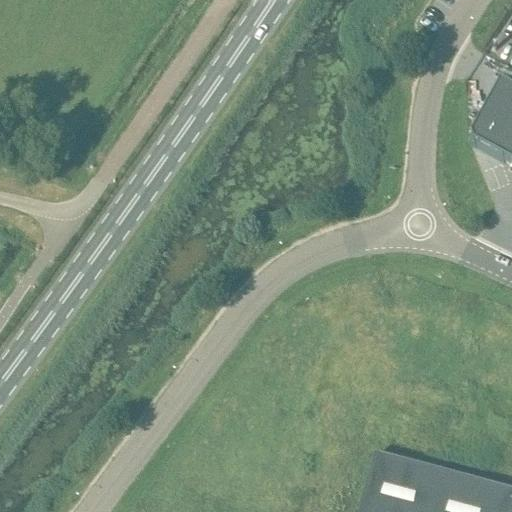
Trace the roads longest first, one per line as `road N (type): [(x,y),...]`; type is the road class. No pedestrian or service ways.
road 1 (primary): [(0,394),(277,0)]
road 2 (unclassified): [(422,227),(320,244),(276,265),(96,511)]
road 3 (unclassified): [(69,221),(230,0)]
road 4 (unclassified): [(422,227),(424,108),(436,68),(477,0)]
